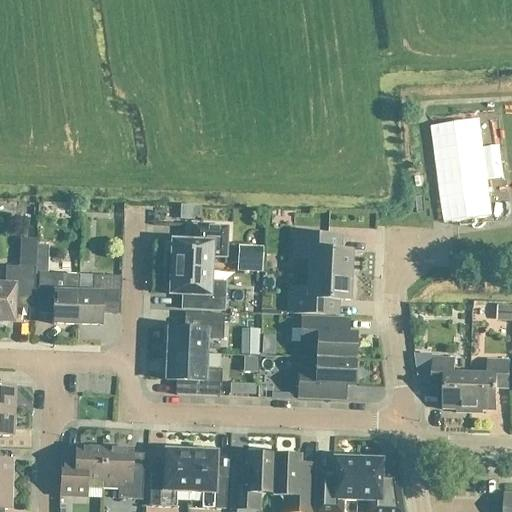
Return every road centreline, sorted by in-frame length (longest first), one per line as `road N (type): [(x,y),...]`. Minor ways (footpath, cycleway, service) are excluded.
road 1 (residential): [(404,423),(127,415),(128,364)]
road 2 (residential): [(390,234),(404,423)]
road 3 (residential): [(128,364),(135,213)]
road 4 (residential): [(46,511),(50,362)]
